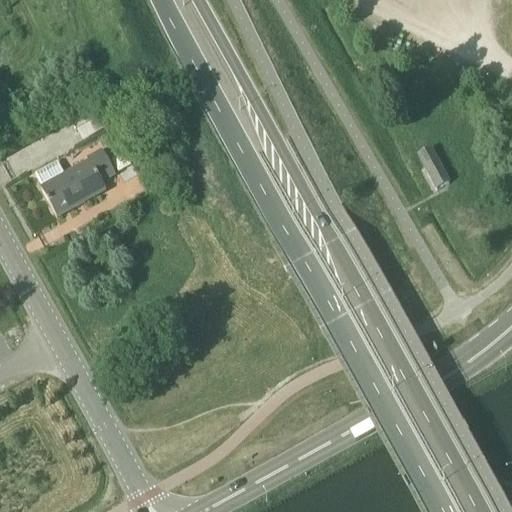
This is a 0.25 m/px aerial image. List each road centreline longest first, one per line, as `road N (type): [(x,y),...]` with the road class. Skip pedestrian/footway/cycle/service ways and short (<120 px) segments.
road 1 (primary): [(159,0),(440,511)]
road 2 (primary): [(476,511),(198,0)]
road 3 (secondary): [(202,511),(479,355),(511,327)]
road 4 (secondary): [(152,511),(0,235)]
